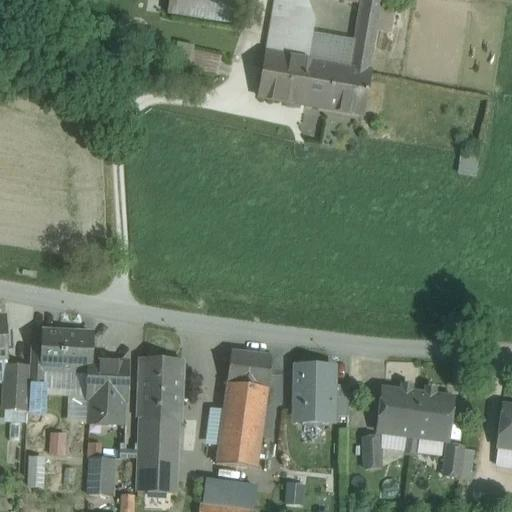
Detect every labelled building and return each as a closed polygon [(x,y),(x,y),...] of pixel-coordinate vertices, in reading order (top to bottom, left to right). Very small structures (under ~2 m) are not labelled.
[(242,0),(170,0),(168,15),(238,26),(242,0)] [(301,0),(275,0),(266,57),(291,61),(301,0)] [(305,0),(301,0),(291,61),(306,63),(314,21),(305,0)] [(382,0),(342,0),(360,3),(349,70),(370,73),(377,33),(382,0)] [(395,0),(382,0),(377,33),(390,35),(395,0)] [(219,59),(191,52),(187,68),(187,70),(214,76),(219,59)] [(291,61),(266,57),(259,99),(326,111),(334,67),(306,63),(291,61)] [(349,70),(334,67),(326,111),(362,117),(370,73),(349,70)] [(6,319),(0,319),(0,360),(8,361),(6,319)] [(92,335),(43,332),(42,371),(43,371),(42,391),(88,393),(89,373),(90,373),(90,362),(92,335)] [(272,357),(231,352),(227,386),(267,391),(272,357)] [(126,364),(90,362),(90,373),(89,373),(88,393),(88,400),(90,400),(89,422),(121,423),(122,402),(125,402),(126,364)] [(181,364),(141,362),(139,420),(179,421),(181,364)] [(326,366),(303,365),(303,374),(295,374),(294,408),(302,409),(302,425),(326,426),(326,418),(333,419),(334,387),(326,386),(326,366)] [(267,391),(227,386),(223,411),(219,442),(216,465),(257,470),(267,391)] [(418,396),(383,391),(378,433),(412,438),(418,396)] [(453,400),(418,396),(412,438),(447,443),(453,400)] [(511,408),(503,407),(495,465),(500,468),(511,469),(511,408)] [(211,410),(207,441),(219,442),(223,411),(211,410)] [(179,421),(139,420),(138,455),(178,456),(179,421)] [(67,453),(65,433),(52,434),(53,454),(67,453)] [(377,439),(363,440),(365,470),(381,469),(379,438),(377,438),(377,439)] [(463,449),(447,447),(443,477),(459,479),(463,449)] [(178,456),(138,455),(136,494),(176,496),(178,456)] [(26,486),(43,487),(45,458),(28,457),(26,486)] [(112,461),(90,460),(88,496),(110,497),(112,461)] [(198,511),(250,511),(254,484),(202,479),(198,511)] [(301,505),(301,487),(287,486),(286,504),(301,505)] [(123,511),(134,511),(134,496),(124,496),(123,511)]
